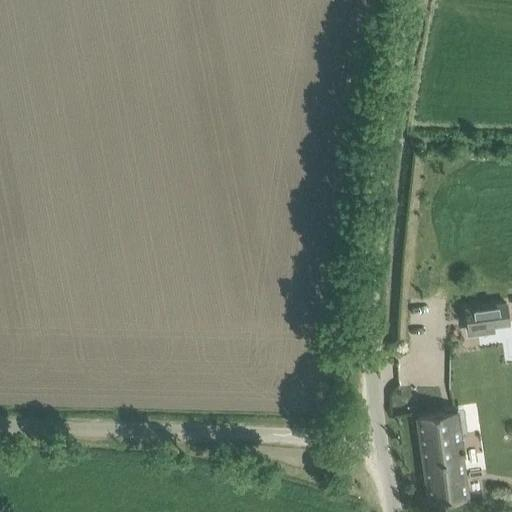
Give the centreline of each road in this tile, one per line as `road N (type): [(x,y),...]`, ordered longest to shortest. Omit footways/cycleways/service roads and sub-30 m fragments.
road 1 (unclassified): [(380,442),(366,335),(390,87),(407,0)]
road 2 (unclassified): [(0,429),(380,442)]
